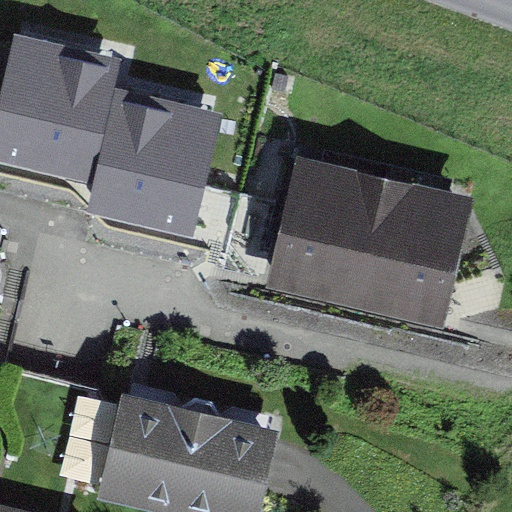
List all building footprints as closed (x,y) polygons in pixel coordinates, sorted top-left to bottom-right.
[(0,107),(0,154),(93,177),(115,85),(121,57),(18,33),(0,107)] [(115,85),(93,177),(87,203),(190,228),(218,110),(115,85)] [(381,177),(299,159),(274,275),(356,292),(381,177)] [(463,195),(381,177),(356,292),(438,310),(463,195)] [(252,511),(272,426),(127,394),(104,492),(191,511),(252,511)]
